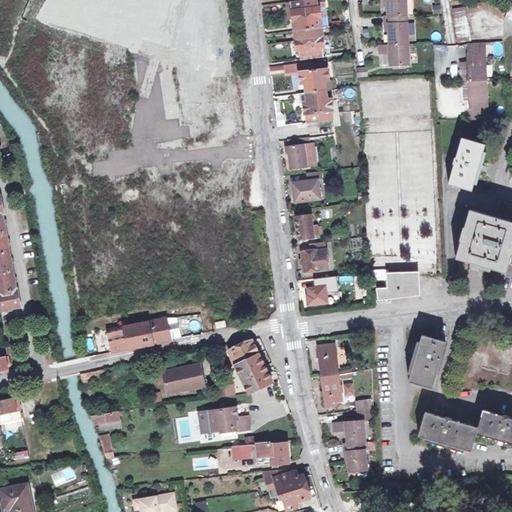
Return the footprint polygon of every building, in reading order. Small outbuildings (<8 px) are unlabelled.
[(310,30),(306,0),(295,0),(293,0),(293,4),(295,17),(296,32),(310,30)] [(306,0),(310,30),(322,28),(321,15),(320,6),(319,2),(319,0),(306,0)] [(388,0),(389,5),(389,15),(402,15),(408,15),(407,0),(388,0)] [(326,2),(319,2),(320,6),(321,15),(327,14),(326,2)] [(467,6),(454,6),(457,42),(470,41),(467,6)] [(402,23),(402,15),(389,15),(385,15),(386,23),(389,23),(389,31),(390,44),(409,44),(408,22),(402,23)] [(322,28),(310,30),(311,37),(323,35),(322,28)] [(297,38),(311,37),(310,30),(296,32),(297,38)] [(311,37),(313,57),(324,56),(324,48),(325,48),(323,35),(311,37)] [(301,59),(313,57),(311,37),(297,38),(299,52),(300,51),(301,59)] [(488,118),(484,43),(469,43),(469,55),(468,55),(468,60),(469,81),(470,99),(471,108),(472,108),(472,119),(488,118)] [(409,64),(409,44),(390,44),(379,45),(380,53),(382,53),(390,52),(390,64),(393,64),(406,64),(409,64)] [(382,64),(390,64),(390,52),(382,53),(382,64)] [(325,60),(286,65),(287,74),(301,73),(302,83),(306,83),(308,101),(305,101),(306,114),(307,114),(308,122),(332,119),(331,111),(333,111),(332,99),(330,99),(328,80),(329,80),(328,68),(326,68),(325,60)] [(469,81),(468,60),(461,60),(462,81),(463,81),(469,81)] [(283,65),(270,67),(271,73),(284,71),(283,65)] [(365,68),(358,69),(359,77),(366,76),(365,68)] [(17,89),(11,93),(28,115),(39,130),(42,147),(50,145),(46,126),(17,89)] [(486,145),(462,138),(449,183),(472,191),(486,145)] [(302,145),(301,139),(289,141),(290,147),(289,147),(292,168),(307,166),(305,155),(304,145),(302,145)] [(205,148),(203,156),(242,166),(242,155),(206,145),(205,148)] [(323,179),(322,170),(307,173),(309,182),(294,184),(296,195),(292,196),(294,203),(322,199),(319,180),(323,179)] [(1,195),(0,195),(0,307),(0,310),(21,306),(22,306),(18,287),(17,287),(3,214),(5,213),(1,195)] [(511,256),(511,205),(500,202),(496,213),(497,214),(497,217),(470,209),(456,257),(506,272),(510,259),(511,257),(511,256)] [(320,211),(322,219),(331,217),(330,209),(320,211)] [(305,213),(298,214),(301,239),(313,238),(311,215),(306,215),(305,213)] [(329,266),(325,241),(310,243),(311,252),(303,253),(306,271),(321,269),(320,266),(329,266)] [(417,277),(388,277),(388,288),(381,289),(379,289),(378,292),(378,295),(381,296),(384,296),(385,293),(389,293),(389,295),(418,293),(417,277)] [(327,286),(309,288),(310,304),(329,302),(327,286)] [(136,325),(141,346),(171,339),(166,318),(136,325)] [(107,331),(111,352),(141,346),(136,325),(127,326),(126,320),(109,324),(110,330),(107,331)] [(225,321),(215,322),(216,329),(226,328),(225,321)] [(447,342),(422,335),(410,380),(433,386),(447,342)] [(252,341),(229,352),(235,364),(258,354),(252,341)] [(319,346),(323,376),(339,374),(335,344),(319,346)] [(0,369),(7,368),(6,364),(9,363),(5,347),(0,347),(0,369)] [(84,352),(85,358),(96,355),(95,350),(84,352)] [(258,354),(235,364),(248,393),(279,380),(266,351),(258,354)] [(205,385),(200,364),(164,372),(168,392),(205,385)] [(83,383),(94,380),(92,372),(80,374),(83,383)] [(342,400),(339,374),(323,376),(326,406),(337,405),(337,400),(342,400)] [(344,384),(346,394),(354,393),(352,383),(344,384)] [(215,388),(217,397),(226,396),(225,386),(215,388)] [(0,422),(20,418),(16,400),(14,401),(14,397),(0,399),(0,422)] [(359,403),(359,410),(373,408),(372,401),(359,403)] [(236,407),(203,412),(206,432),(236,428),(236,431),(249,429),(248,417),(238,418),(236,407)] [(373,409),(362,410),(363,420),(373,419),(373,409)] [(476,424),(427,410),(419,433),(468,448),(474,433),(511,444),(511,418),(481,409),(476,424)] [(121,426),(119,410),(92,416),(94,425),(99,424),(101,430),(121,426)] [(347,431),(349,443),(365,443),(366,443),(364,421),(335,423),(335,432),(347,431)] [(109,441),(100,443),(106,459),(115,458),(109,441)] [(290,462),(287,442),(271,444),(271,443),(257,444),(259,462),(267,462),(267,464),(272,463),(272,464),(290,462)] [(367,470),(365,443),(349,443),(346,444),(346,452),(348,452),(350,471),(367,470)] [(253,457),(252,444),(233,446),(234,459),(253,457)] [(25,450),(17,451),(19,461),(27,460),(25,450)] [(295,502),(317,495),(310,472),(295,476),(294,471),(278,475),(277,468),(263,470),(269,489),(271,498),(283,495),(287,511),(297,508),(295,502)] [(31,511),(25,482),(0,488),(0,494),(1,501),(8,499),(11,511),(31,511)] [(165,511),(175,510),(172,494),(132,501),(134,510),(140,509),(140,511),(165,511)] [(11,511),(8,499),(1,501),(3,511),(11,511)]
